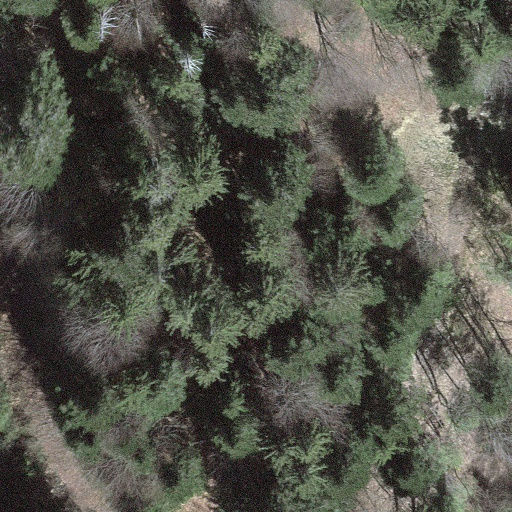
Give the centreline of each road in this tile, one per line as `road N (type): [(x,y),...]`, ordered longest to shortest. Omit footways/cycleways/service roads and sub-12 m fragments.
road 1 (track): [(511,51),(435,326),(347,511)]
road 2 (track): [(90,511),(35,415),(15,273),(0,235)]
